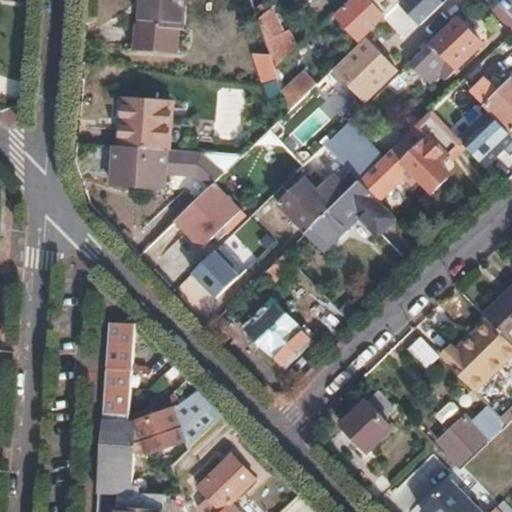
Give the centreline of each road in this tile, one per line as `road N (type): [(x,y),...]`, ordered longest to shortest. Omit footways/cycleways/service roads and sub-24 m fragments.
road 1 (residential): [(49,184),(91,245),(282,429)]
road 2 (residential): [(49,184),(21,511)]
road 3 (residential): [(511,204),(282,429)]
road 4 (residential): [(60,0),(49,184)]
